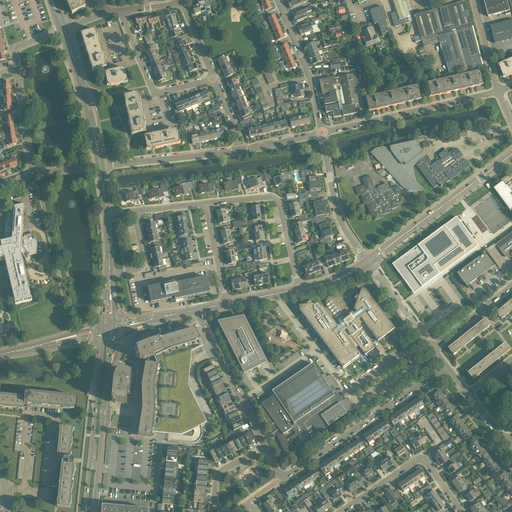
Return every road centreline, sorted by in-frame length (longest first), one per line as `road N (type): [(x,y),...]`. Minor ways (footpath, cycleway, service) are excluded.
road 1 (residential): [(278,472),(286,476),(444,364)]
road 2 (residential): [(321,131),(499,90)]
road 3 (tertiary): [(366,260),(511,153)]
road 4 (residential): [(298,289),(277,199),(205,202)]
road 5 (residential): [(213,78),(151,89),(120,10)]
road 6 (residential): [(96,167),(241,150)]
road 7 (tertiary): [(97,470),(107,328)]
road 8 (tertiary): [(96,167),(62,29)]
road 9 (residential): [(366,260),(335,212),(321,131)]
road 10 (residential): [(321,131),(276,0)]
